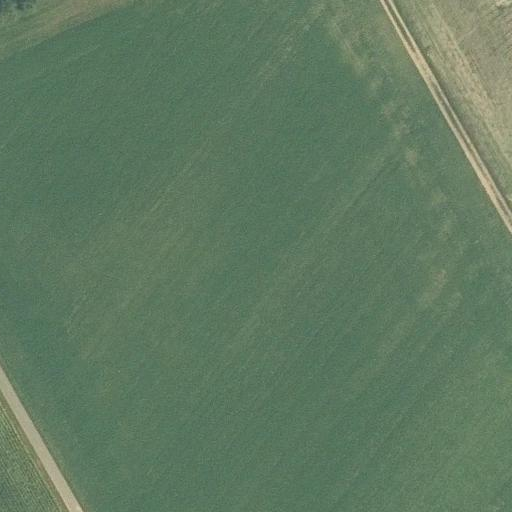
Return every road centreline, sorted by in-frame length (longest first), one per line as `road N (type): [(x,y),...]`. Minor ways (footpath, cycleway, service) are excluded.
road 1 (track): [(511,225),(384,0)]
road 2 (track): [(71,511),(0,386)]
